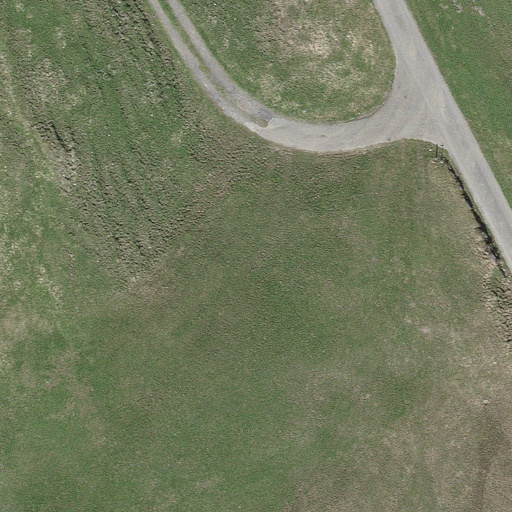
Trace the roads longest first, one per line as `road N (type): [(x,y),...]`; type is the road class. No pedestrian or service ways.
road 1 (track): [(169,0),(203,74),(277,135),(342,142),(398,127),(422,84)]
road 2 (track): [(511,244),(449,129)]
